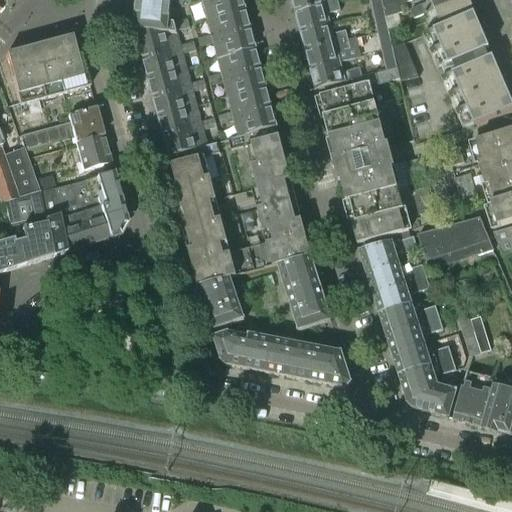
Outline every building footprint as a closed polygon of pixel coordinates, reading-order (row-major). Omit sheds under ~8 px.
[(0,0),(0,6),(3,9),(10,0),(0,0)] [(137,0),(136,10),(175,14),(176,4),(183,7),(186,0),(137,0)] [(242,0),(207,0),(195,3),(196,8),(204,6),(208,22),(246,11),(242,0)] [(292,0),(296,14),(338,3),(336,0),(292,0)] [(383,12),(380,0),(369,0),(373,15),(383,12)] [(380,0),(383,12),(388,31),(402,27),(398,15),(404,13),(401,6),(411,3),(409,0),(380,0)] [(424,0),(426,4),(410,11),(414,21),(424,17),(463,0),(424,0)] [(474,15),(467,0),(463,0),(424,17),(428,26),(424,28),(427,35),(434,32),(474,15)] [(296,14),(301,34),(331,26),(328,15),(340,11),(338,3),(296,14)] [(174,24),(175,14),(136,10),(134,31),(135,31),(138,43),(176,33),(176,32),(190,29),(188,21),(174,24)] [(250,30),(246,11),(208,22),(211,37),(198,40),(199,44),(250,30)] [(388,31),(383,12),(373,15),(378,34),(388,31)] [(489,50),(474,15),(434,32),(474,126),(511,114),(511,103),(506,89),(493,58),(489,60),(485,52),(489,50)] [(333,36),(331,26),(301,34),(306,53),(348,42),(346,33),(333,36)] [(256,50),(250,30),(199,44),(200,48),(213,44),(217,60),(256,50)] [(393,51),(388,31),(378,34),(382,54),(393,51)] [(138,43),(143,62),(195,48),(194,43),(180,47),(176,33),(138,43)] [(70,39),(5,56),(10,75),(19,108),(89,89),(82,62),(77,63),(70,39)] [(306,53),(311,72),(341,64),(353,61),(348,42),(306,53)] [(404,45),(393,50),(400,80),(400,82),(418,78),(404,45)] [(196,51),(195,48),(143,62),(148,80),(186,70),(182,55),(196,51)] [(208,79),(209,82),(261,69),(256,50),(217,60),(222,75),(208,79)] [(396,68),(393,51),(382,54),(386,71),(396,68)] [(344,74),(341,64),(311,72),(316,92),(350,82),(350,81),(362,78),(359,69),(344,74)] [(266,88),(261,69),(209,82),(210,86),(224,83),(228,98),(266,88)] [(397,69),(352,81),(354,89),(369,85),(370,86),(373,85),(374,87),(400,80),(397,69)] [(148,80),(153,99),(205,85),(204,82),(190,85),(186,70),(148,80)] [(206,90),(205,85),(153,99),(159,118),(196,108),(192,93),(206,90)] [(409,233),(370,86),(369,85),(354,89),(318,98),(358,247),(390,238),(391,245),(410,239),(409,233)] [(218,118),(219,121),(271,107),(266,88),(228,98),(232,114),(218,118)] [(276,129),(271,107),(219,121),(220,125),(234,122),(238,139),(275,129),(276,129)] [(159,118),(164,137),(215,123),(214,120),(201,124),(196,108),(159,118)] [(75,145),(102,138),(94,110),(67,117),(69,124),(73,140),(75,145)] [(169,158),(173,157),(207,148),(203,131),(216,128),(215,123),(164,137),(169,158)] [(73,140),(69,124),(19,138),(25,153),(73,140)] [(311,258),(296,201),(291,182),(279,138),(278,138),(275,129),(238,139),(228,141),(231,151),(246,147),(263,209),(258,211),(264,234),(256,236),(259,248),(267,246),(273,269),(278,267),(311,258)] [(511,224),(511,131),(472,144),(491,206),(484,208),(491,231),(511,224)] [(109,166),(102,138),(75,145),(82,173),(109,166)] [(236,278),(230,255),(204,158),(219,154),(217,145),(207,148),(173,157),(175,165),(172,166),(188,229),(183,230),(198,289),(231,280),(236,278)] [(443,156),(445,161),(462,156),(459,148),(445,152),(443,156)] [(0,205),(38,195),(34,183),(22,150),(3,157),(0,150),(0,205)] [(464,164),(462,156),(445,161),(447,169),(464,164)] [(408,172),(424,168),(423,163),(419,161),(406,164),(408,172)] [(426,175),(424,168),(408,172),(410,179),(426,175)] [(120,203),(112,175),(95,180),(88,182),(92,198),(97,196),(101,208),(120,203)] [(454,181),(456,189),(473,184),(470,176),(454,181)] [(38,195),(49,192),(54,191),(50,178),(34,183),(38,195)] [(92,198),(88,182),(69,187),(54,191),(49,192),(65,255),(106,242),(92,198)] [(456,189),(459,197),(475,192),(473,184),(456,189)] [(410,194),(412,202),(429,197),(427,189),(410,194)] [(52,259),(65,255),(49,192),(38,195),(44,221),(52,259)] [(477,200),(475,192),(459,197),(461,205),(477,200)] [(38,195),(0,205),(0,207),(12,241),(21,269),(52,259),(44,221),(38,195)] [(126,225),(120,203),(101,208),(97,196),(92,198),(106,242),(118,238),(119,239),(126,225)] [(431,205),(429,197),(412,202),(414,210),(431,205)] [(434,213),(431,205),(414,210),(416,218),(434,213)] [(489,242),(480,220),(417,237),(425,262),(489,242)] [(511,228),(493,234),(502,257),(511,254),(511,228)] [(410,239),(391,245),(360,254),(366,275),(399,265),(397,257),(418,251),(414,238),(410,239)] [(0,275),(21,269),(12,241),(0,244),(0,275)] [(245,252),(243,244),(233,247),(235,254),(245,252)] [(230,255),(236,278),(273,269),(267,246),(259,248),(245,252),(235,254),(230,255)] [(318,281),(311,258),(278,267),(286,290),(318,281)] [(402,273),(399,265),(366,275),(373,295),(426,278),(423,266),(402,273)] [(474,273),(468,275),(470,280),(458,284),(460,289),(461,294),(479,288),(474,273)] [(373,295),(379,315),(412,305),(409,296),(430,290),(426,278),(373,295)] [(231,280),(198,289),(212,332),(245,321),(231,280)] [(318,281),(286,290),(292,312),(325,302),(318,281)] [(448,287),(450,292),(460,289),(458,284),(448,287)] [(460,289),(450,292),(451,297),(461,294),(460,289)] [(421,309),(434,306),(430,291),(417,295),(421,309)] [(451,297),(453,302),(463,299),(461,294),(451,297)] [(463,299),(453,302),(454,308),(465,304),(463,299)] [(331,323),(325,302),(292,312),(299,334),(310,330),(331,323)] [(454,308),(456,313),(466,309),(465,304),(454,308)] [(415,314),(412,305),(379,315),(386,336),(439,319),(436,307),(415,314)] [(466,309),(456,313),(458,318),(468,314),(466,309)] [(458,318),(459,323),(469,320),(468,314),(458,318)] [(386,336),(392,356),(425,346),(422,337),(443,331),(439,319),(386,336)] [(480,319),(470,322),(471,325),(473,330),(474,335),(476,340),(477,345),(479,350),(481,355),(491,352),(480,319)] [(469,320),(459,323),(461,328),(471,325),(470,322),(469,320)] [(461,328),(462,333),(473,330),(471,325),(461,328)] [(473,330),(462,333),(464,338),(474,335),(473,330)] [(230,335),(215,340),(222,362),(221,362),(227,367),(228,367),(243,370),(249,339),(230,335)] [(464,338),(466,343),(476,340),(474,335),(464,338)] [(265,374),(272,341),(250,336),(249,339),(243,370),(265,374)] [(476,340),(466,343),(467,348),(477,345),(476,340)] [(265,374),(287,379),(293,345),(272,341),(265,374)] [(316,349),(293,345),(287,379),(310,383),(316,349)] [(467,348),(469,353),(479,350),(477,345),(467,348)] [(427,355),(425,346),(392,356),(399,377),(452,360),(449,348),(427,355)] [(341,354),(316,349),(310,383),(346,390),(351,385),(341,354)] [(479,350),(469,353),(470,358),(481,355),(479,350)] [(399,377),(405,398),(438,387),(435,378),(456,372),(452,360),(399,377)] [(482,430),(496,382),(467,373),(453,422),(482,430)] [(510,438),(511,436),(511,432),(511,386),(496,382),(482,430),(510,438)] [(457,393),(438,387),(405,398),(408,405),(413,410),(449,420),(457,393)] [(9,509),(28,503),(24,490),(5,496),(9,509)]
